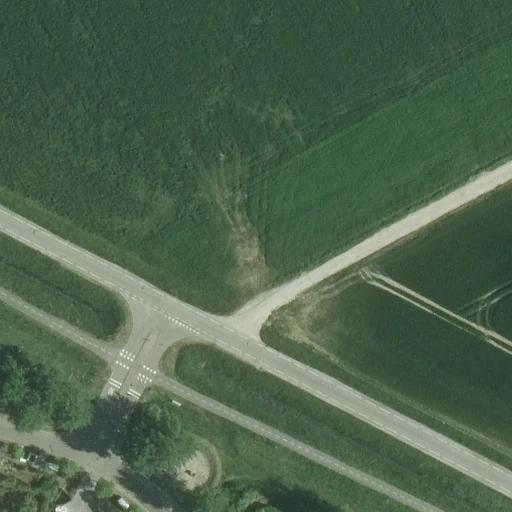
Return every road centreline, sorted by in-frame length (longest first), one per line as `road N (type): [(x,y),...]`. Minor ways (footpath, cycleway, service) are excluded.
road 1 (tertiary): [(511,490),(163,314)]
road 2 (track): [(511,172),(234,322),(163,314)]
road 3 (tertiary): [(163,314),(0,224)]
